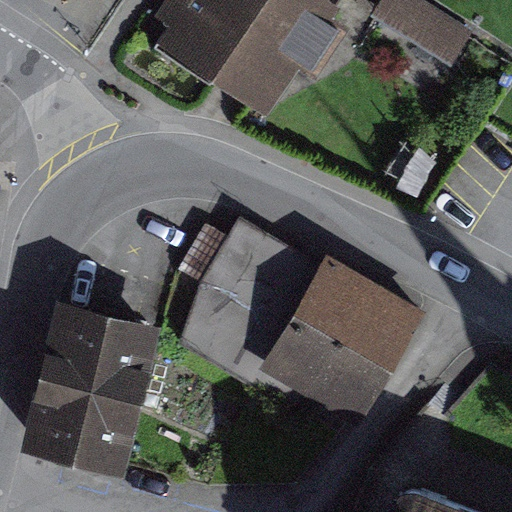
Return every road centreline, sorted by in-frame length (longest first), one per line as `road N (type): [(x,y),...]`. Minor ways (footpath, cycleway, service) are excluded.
road 1 (residential): [(88,190),(147,170),(202,167),(258,185),(475,287)]
road 2 (residential): [(475,287),(321,511)]
road 3 (residential): [(0,429),(37,251),(61,205),(88,190)]
road 4 (residential): [(138,0),(98,56),(88,190)]
road 5 (residential): [(88,190),(68,88),(0,17)]
road 6 (residential): [(118,511),(0,481)]
